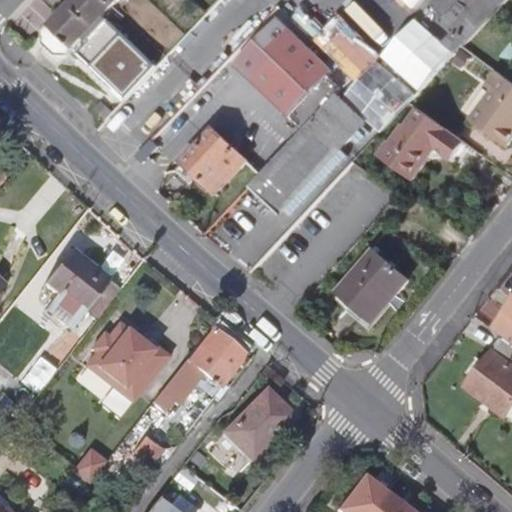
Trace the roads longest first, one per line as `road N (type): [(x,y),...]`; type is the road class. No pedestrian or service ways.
road 1 (residential): [(0,81),(159,234),(367,406)]
road 2 (residential): [(511,223),(367,406)]
road 3 (residential): [(367,406),(481,511)]
road 4 (residential): [(281,511),(367,406)]
